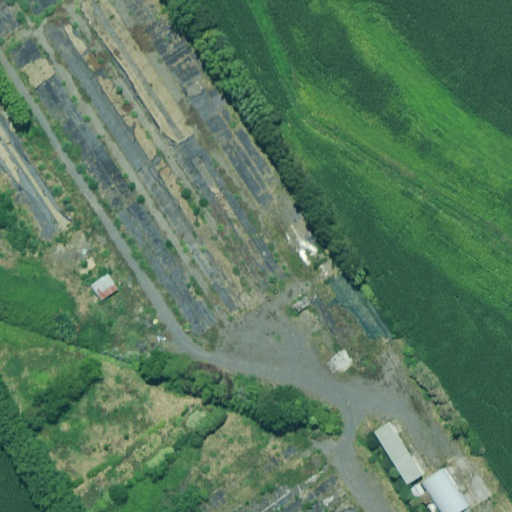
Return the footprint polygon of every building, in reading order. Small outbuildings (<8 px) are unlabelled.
[(34,38),(5,58),(190,337),(219,318),(34,38)] [(77,222),(0,103),(0,176),(44,244),(77,222)] [(308,298),(356,367),(357,367),(355,365),(396,337),(349,270),(308,298)] [(120,292),(111,278),(94,289),(103,302),(120,292)] [(139,304),(132,295),(122,302),(129,312),(139,304)] [(356,367),(308,298),(293,308),(341,378),(356,367)] [(431,472),(399,420),(376,434),(409,486),(431,472)] [(170,511),(207,484),(186,456),(113,511),(170,511)] [(364,511),(324,456),(247,511),(280,511),(312,489),(325,507),(328,511),(364,511)] [(473,511),(445,470),(423,485),(440,511),(473,511)] [(427,495),(421,485),(412,491),(418,500),(427,495)] [(317,511),(325,507),(312,489),(280,511),(317,511)]
